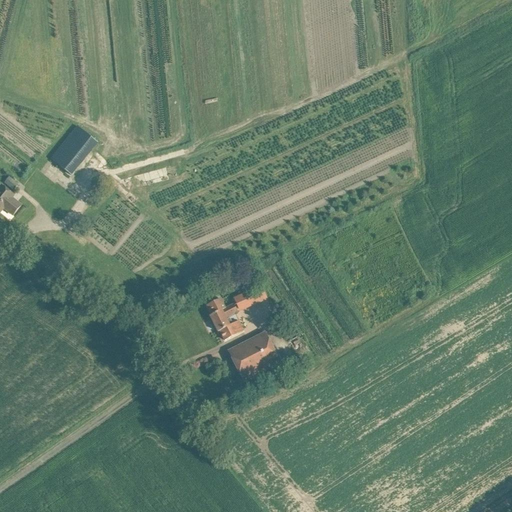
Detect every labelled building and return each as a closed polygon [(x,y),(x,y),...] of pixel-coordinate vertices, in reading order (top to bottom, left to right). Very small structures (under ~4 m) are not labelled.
[(77,126),(50,159),(72,176),(93,149),(98,143),(77,126)] [(18,185),(9,177),(4,183),(14,191),(18,185)] [(0,212),(4,208),(13,215),(21,205),(12,198),(14,196),(2,186),(0,187),(0,212)] [(109,186),(86,214),(80,221),(88,228),(82,236),(89,242),(96,234),(104,241),(133,205),(109,186)] [(235,298),(240,309),(266,298),(261,287),(235,298)] [(221,298),(206,306),(211,315),(210,316),(218,332),(220,331),(224,341),(244,331),(239,321),(233,324),(230,318),(226,320),(225,318),(237,312),(234,304),(225,308),(221,298)] [(297,338),(288,322),(280,326),(288,342),(297,338)] [(280,362),(269,341),(265,332),(228,351),(243,381),(280,362)]
